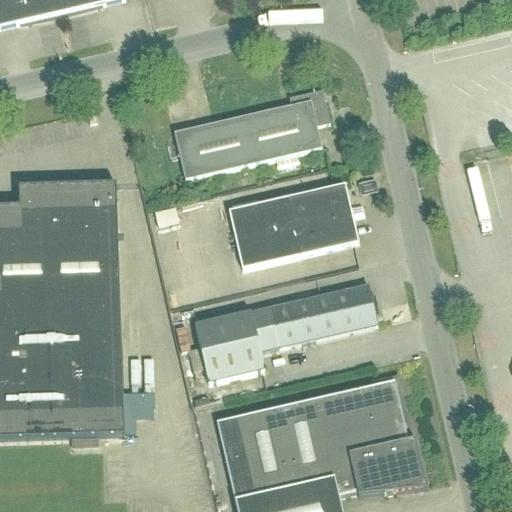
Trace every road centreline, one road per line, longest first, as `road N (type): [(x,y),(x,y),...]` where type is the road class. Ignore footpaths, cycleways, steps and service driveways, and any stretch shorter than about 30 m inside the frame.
road 1 (unclassified): [(479,511),(362,21)]
road 2 (unclassified): [(0,94),(117,64),(362,21)]
